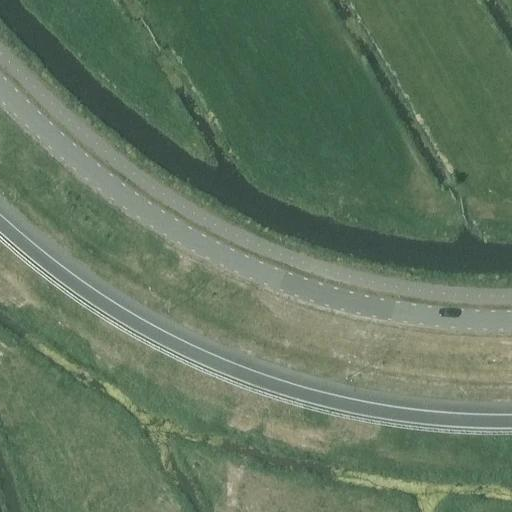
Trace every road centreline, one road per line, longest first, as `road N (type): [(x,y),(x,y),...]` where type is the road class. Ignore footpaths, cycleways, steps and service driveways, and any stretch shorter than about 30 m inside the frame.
road 1 (unclassified): [(511,321),(411,316),(322,298),(214,257),(104,185),(0,85)]
road 2 (motorway): [(511,424),(394,417),(208,364),(107,312),(0,228)]
